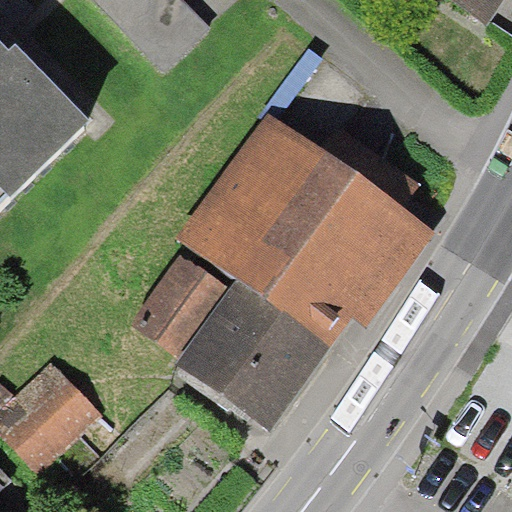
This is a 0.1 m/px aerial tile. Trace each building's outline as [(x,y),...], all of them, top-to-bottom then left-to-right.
[(182,0),(90,0),(166,75),(212,30),(182,0)] [(451,0),(487,24),(503,0),(451,0)] [(5,59),(0,52),(0,219),(92,135),(26,63),(15,51),(5,59)] [(435,235),(272,118),(180,244),(241,288),(182,370),(236,409),(275,438),(354,328),(363,335),(435,235)] [(226,292),(178,259),(133,326),(181,358),(226,292)] [(0,433),(40,475),(102,415),(54,365),(15,403),(0,388),(0,433)]
